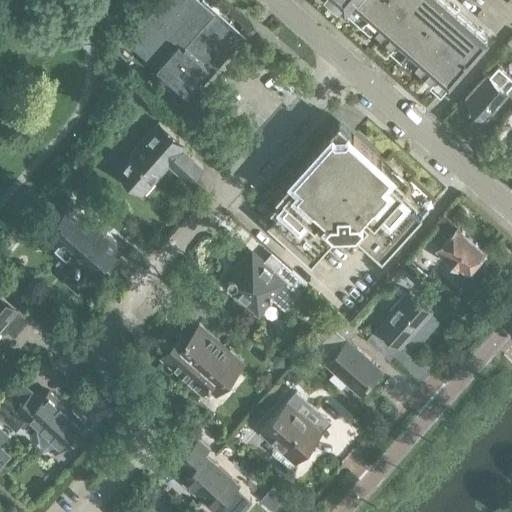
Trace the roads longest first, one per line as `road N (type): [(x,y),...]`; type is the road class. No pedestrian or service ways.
road 1 (residential): [(88,511),(148,442),(94,340),(342,59)]
road 2 (residential): [(511,322),(343,511)]
road 3 (residential): [(511,209),(342,59)]
